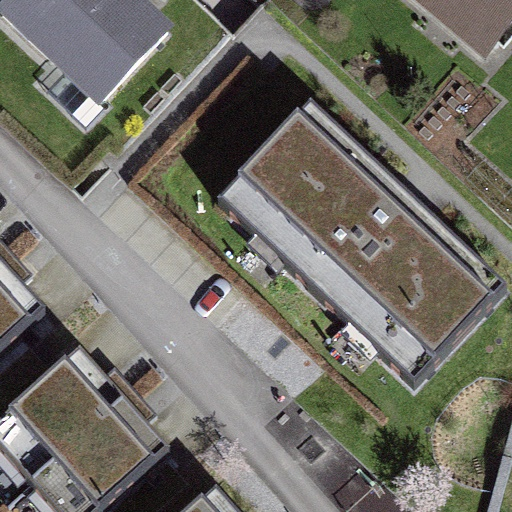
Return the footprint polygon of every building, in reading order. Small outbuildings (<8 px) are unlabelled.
[(14,0),(3,11),(105,110),(169,45),(131,7),(138,0),(14,0)] [(511,23),(511,0),(412,0),(482,59),(511,23)] [(303,123),(215,217),(414,402),(502,308),(303,123)] [(0,278),(0,372),(46,331),(0,278)] [(84,359),(0,432),(0,452),(52,511),(114,511),(173,461),(84,359)]
